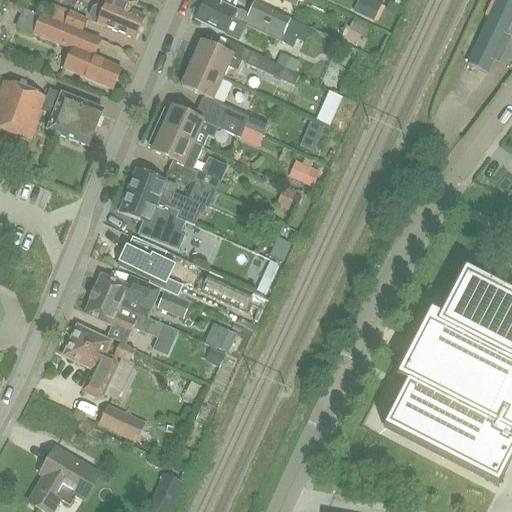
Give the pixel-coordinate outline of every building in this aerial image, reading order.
[(137,2),(131,0),(99,0),(97,6),(92,8),(89,16),(92,22),(135,40),(144,18),(133,13),(137,2)] [(281,42),(291,21),(254,3),(249,14),(240,10),(236,11),(213,0),(204,0),(195,21),(237,41),(245,25),(281,42)] [(483,25),(465,64),(488,75),(511,23),(511,0),(495,0),(493,5),(487,3),(483,12),(488,16),(483,25)] [(63,27),(82,35),(88,20),(69,12),(63,27)] [(112,91),(121,70),(93,58),(101,43),(82,35),(63,27),(34,15),(28,32),(72,50),(63,70),(112,91)] [(373,27),(358,20),(354,19),(350,29),(368,38),(373,27)] [(201,42),(191,64),(223,79),(228,67),(237,71),(241,62),(245,64),(245,65),(294,87),(298,77),(293,75),(274,65),(227,42),(222,52),(201,42)] [(279,54),(274,65),(293,75),(299,64),(279,54)] [(223,79),(191,64),(181,86),(213,101),(223,79)] [(4,82),(0,92),(0,131),(30,143),(42,112),(53,116),(47,132),(88,148),(102,111),(50,91),(47,99),(4,82)] [(212,137),(217,128),(171,107),(170,111),(164,109),(156,127),(161,130),(193,144),(202,148),(208,136),(212,137)] [(221,118),(243,128),(263,137),(268,126),(249,118),(226,107),(221,118)] [(221,118),(217,128),(219,128),(238,137),(243,128),(221,118)] [(193,144),(161,130),(156,127),(148,145),(153,148),(152,152),(173,161),(168,172),(215,193),(220,183),(193,170),(202,149),(193,144)] [(312,170),(299,164),(292,180),(305,186),(312,170)] [(128,192),(180,212),(179,214),(192,218),(197,204),(183,198),(183,197),(175,194),(178,186),(166,182),(136,170),(128,192)] [(289,211),(296,195),(285,190),(278,207),(289,211)] [(179,214),(180,212),(128,192),(120,213),(149,224),(150,221),(158,224),(173,230),(181,233),(185,224),(176,220),(179,214)] [(140,242),(167,254),(172,256),(177,242),(146,229),(140,242)] [(268,258),(282,265),(292,245),(277,238),(268,258)] [(127,246),(118,266),(150,281),(149,284),(162,289),(178,296),(182,286),(168,280),(171,274),(159,269),(164,259),(152,254),(150,257),(127,246)] [(511,295),(465,271),(437,326),(424,319),(390,385),(403,391),(383,430),(497,488),(511,459),(511,295)] [(253,295),(209,274),(202,290),(222,300),(220,303),(238,312),(235,318),(241,321),(253,295)] [(149,320),(162,290),(162,289),(149,284),(148,285),(129,276),(124,286),(100,275),(92,296),(148,321),(149,320)] [(183,321),(190,303),(164,293),(157,310),(183,321)] [(162,326),(149,320),(148,321),(92,296),(83,315),(111,327),(112,326),(130,334),(132,330),(157,340),(162,326)] [(102,356),(108,344),(78,330),(65,357),(94,370),(84,391),(96,397),(102,395),(115,367),(113,361),(102,356)] [(165,349),(181,357),(191,337),(175,330),(165,349)] [(214,349),(226,354),(232,339),(221,334),(214,349)] [(135,351),(120,344),(114,357),(128,364),(135,351)] [(210,364),(218,368),(224,355),(216,352),(210,364)] [(144,424),(107,409),(100,425),(137,441),(144,424)] [(26,504),(37,511),(38,511),(55,511),(62,502),(70,507),(77,494),(86,499),(98,479),(82,469),(84,465),(54,448),(37,477),(41,479),(26,504)] [(170,510),(183,484),(165,475),(153,501),(170,510)]
